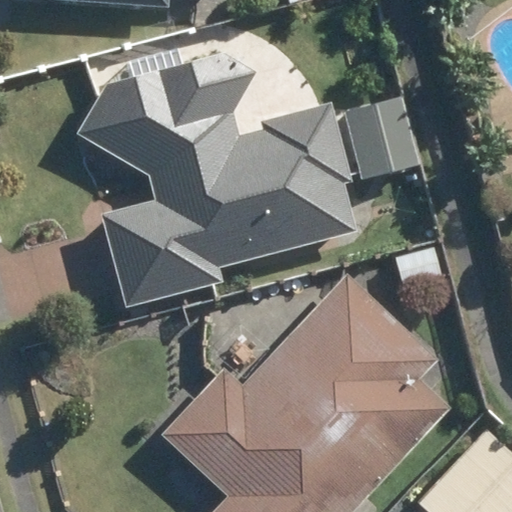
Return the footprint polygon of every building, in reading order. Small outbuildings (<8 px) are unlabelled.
[(150,200),(100,212),(124,306),(220,281),(217,268),(355,231),(343,181),(350,180),(330,99),(255,119),(258,128),(236,133),(230,112),(255,73),(220,52),(103,82),(74,133),(143,173),(150,200)] [(417,165),(399,96),(341,111),(359,180),(417,165)] [(432,249),(392,262),(400,287),(440,276),(432,249)] [(220,367),(159,432),(225,496),(209,511),(348,511),(446,408),(417,381),(436,359),(345,274),(240,385),(220,367)] [(417,502),(427,511),(511,511),(511,453),(487,429),(417,502)]
